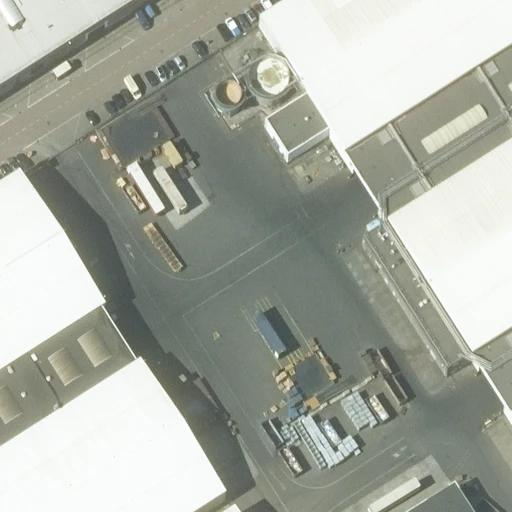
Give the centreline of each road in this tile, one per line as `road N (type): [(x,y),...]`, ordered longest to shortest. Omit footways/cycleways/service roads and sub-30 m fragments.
road 1 (unclassified): [(0,144),(223,0)]
road 2 (unknown): [(511,496),(478,457),(450,444),(392,438),(327,471),(308,511)]
